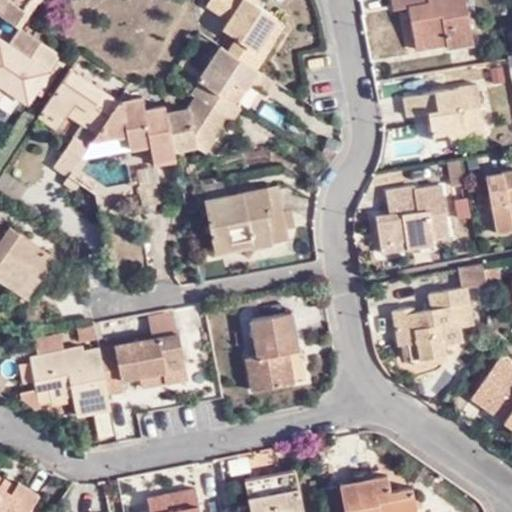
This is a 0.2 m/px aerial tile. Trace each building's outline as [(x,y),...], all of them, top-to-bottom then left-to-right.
[(0,0),(0,4),(25,21),(39,0),(0,0)] [(231,0),(213,0),(211,4),(223,12),(231,0)] [(240,33),(231,46),(257,64),(268,50),(260,45),(281,13),(261,0),(244,0),(228,24),(240,33)] [(465,0),(390,0),(392,7),(408,4),(416,49),(448,44),(448,47),(473,42),(465,0)] [(289,19),(281,13),(260,45),(268,50),(289,19)] [(56,57),(62,47),(25,21),(13,39),(8,46),(0,40),(0,92),(1,91),(0,90),(0,83),(4,78),(8,81),(30,96),(56,57)] [(0,30),(0,40),(8,46),(13,39),(0,30)] [(275,76),(257,64),(231,46),(224,42),(201,75),(203,76),(236,99),(250,79),(266,90),(275,76)] [(56,57),(65,62),(71,53),(62,47),(56,57)] [(69,109),(98,128),(120,97),(74,66),(48,103),(49,104),(65,115),(69,109)] [(243,104),(236,99),(203,76),(189,88),(194,93),(185,103),(164,107),(172,145),(194,141),(197,134),(211,141),(231,114),(235,117),(243,104)] [(474,82),(401,95),(404,114),(426,111),(430,138),(449,135),(448,128),(481,122),(474,82)] [(172,145),(164,107),(163,100),(142,103),(140,92),(120,97),(98,128),(92,137),(127,130),(129,141),(150,137),(153,153),(173,150),(172,145)] [(48,103),(41,113),(59,125),(65,115),(49,104),(48,103)] [(55,160),(69,169),(88,141),(75,132),(55,160)] [(341,145),(330,138),(320,155),(333,163),(341,145)] [(450,215),(468,214),(464,157),(445,158),(450,215)] [(90,175),(74,164),(70,170),(81,178),(86,181),(90,175)] [(484,177),(494,232),(511,228),(511,226),(511,223),(511,222),(511,167),(500,170),(501,174),(484,177)] [(0,186),(20,196),(28,181),(1,168),(0,169),(0,186)] [(81,178),(70,170),(69,169),(64,177),(75,185),(81,178)] [(276,182),(204,195),(214,245),(252,237),(253,244),(287,238),(276,182)] [(384,213),(371,215),(378,253),(431,243),(430,237),(448,234),(438,183),(411,188),(409,185),(380,191),(384,213)] [(0,273),(16,285),(29,268),(42,277),(59,256),(11,219),(5,228),(0,224),(0,273)] [(452,265),(456,286),(426,291),(428,306),(420,307),(421,311),(410,313),(409,304),(389,307),(396,342),(405,341),(408,358),(443,352),(441,342),(459,339),(456,324),(470,322),(462,285),(482,282),(479,267),(477,260),(452,265)] [(498,284),(494,264),(479,267),(482,282),(483,286),(498,284)] [(29,295),(42,277),(29,268),(16,285),(29,295)] [(291,310),(285,311),(289,330),(294,329),(291,310)] [(289,330),(285,311),(250,318),(257,354),(245,356),(251,388),(293,381),(288,357),(284,358),(283,351),(287,350),(298,349),(294,329),(289,330)] [(241,313),(244,348),(251,348),(248,312),(241,313)] [(73,321),(75,339),(95,337),(93,319),(73,321)] [(179,329),(98,345),(107,391),(123,388),(122,376),(140,372),(185,364),(179,329)] [(60,330),(33,336),(37,353),(63,347),(60,330)] [(110,406),(107,391),(98,345),(82,349),(81,343),(63,347),(37,353),(30,354),(36,386),(48,384),(50,395),(75,390),(80,412),(110,406)] [(443,352),(408,358),(409,363),(444,357),(443,352)] [(501,414),(499,417),(511,426),(511,366),(494,354),(466,394),(481,404),(483,402),(501,414)] [(185,364),(140,372),(142,384),(187,375),(185,364)] [(0,367),(0,376),(7,382),(12,376),(0,367)] [(48,384),(36,386),(19,390),(21,397),(34,407),(40,405),(38,397),(50,395),(48,384)] [(481,404),(499,417),(501,414),(483,402),(481,404)] [(378,511),(377,507),(412,500),(407,476),(386,480),(383,466),(335,475),(337,486),(341,511),(378,511)] [(303,511),(295,469),(245,479),(251,511),(303,511)] [(21,511),(37,486),(16,473),(13,478),(2,470),(0,473),(0,511),(21,511)] [(341,511),(337,486),(318,489),(322,511),(341,511)] [(201,511),(197,487),(148,497),(150,511),(201,511)] [(393,511),(414,508),(412,500),(377,507),(378,511),(393,511)]
